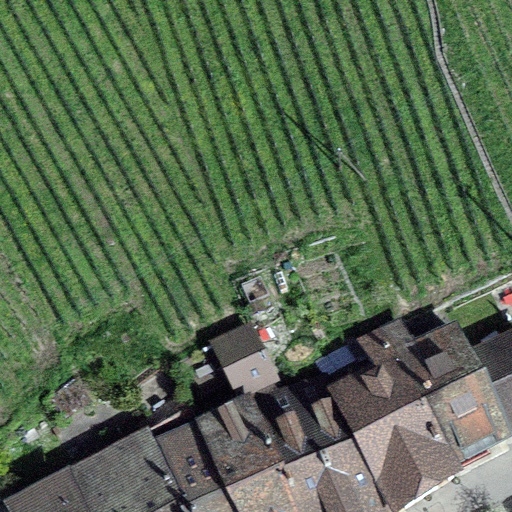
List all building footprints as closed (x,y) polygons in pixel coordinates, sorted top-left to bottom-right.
[(504,437),(470,361),(456,334),(413,354),(400,325),(359,344),(381,383),(366,392),(361,382),(343,391),(349,401),(340,406),(388,511),(400,511),(454,477),(449,468),(505,439),(504,437)] [(249,328),(212,345),(239,402),(276,385),(249,328)] [(511,433),(511,340),(470,361),(504,437),(511,433)] [(354,372),(343,350),(318,366),(331,387),(354,372)] [(182,393),(142,425),(153,444),(199,424),(182,393)] [(289,511),(388,511),(340,406),(262,431),(254,408),(252,409),(249,410),(289,511)] [(228,501),(234,511),(289,511),(249,410),(201,434),(228,501)] [(159,451),(181,511),(234,511),(228,501),(201,434),(159,451)] [(181,511),(159,451),(108,465),(26,511),(181,511)]
